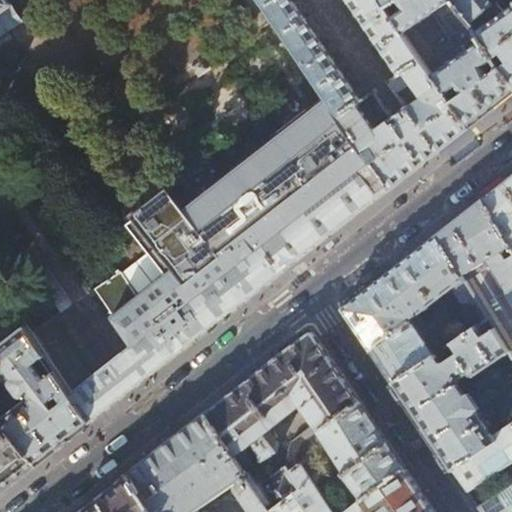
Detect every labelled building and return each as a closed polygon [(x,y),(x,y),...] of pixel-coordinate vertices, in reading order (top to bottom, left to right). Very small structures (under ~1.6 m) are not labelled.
[(0,0),(0,56),(17,46),(7,32),(22,22),(7,0),(0,0)] [(366,155),(372,150),(378,159),(372,164),(390,188),(432,155),(436,152),(469,126),(455,106),(449,109),(444,102),(450,98),(435,75),(405,34),(381,0),(260,0),(289,42),(327,97),(366,155)] [(381,0),(405,34),(434,13),(453,40),(440,48),(439,56),(446,66),(435,75),(450,98),(455,106),(469,126),(491,109),(511,91),(511,80),(451,0),(381,0)] [(451,0),(511,80),(511,10),(505,15),(492,0),(451,0)] [(366,155),(327,97),(315,107),(200,201),(185,213),(188,218),(185,221),(170,231),(155,209),(132,224),(151,253),(121,273),(120,271),(113,276),(94,289),(112,314),(135,346),(172,317),(192,302),(362,172),(371,162),(366,155)] [(192,302),(172,317),(135,346),(104,370),(73,394),(92,422),(121,399),(150,376),(275,278),(294,264),(375,200),(390,188),(372,164),(371,162),(362,172),(192,302)] [(511,176),(485,198),(511,240),(511,176)] [(495,327),(509,350),(511,354),(511,240),(485,198),(461,216),(438,234),(463,274),(489,317),(495,327)] [(478,325),(489,317),(463,274),(438,234),(397,267),(393,270),(345,307),(369,343),(371,347),(396,383),(439,353),(443,350),(419,312),(452,287),(476,327),(478,325)] [(484,335),(478,325),(476,327),(455,341),(461,352),(445,361),(444,360),(443,361),(439,353),(396,383),(424,425),(453,469),(497,440),(493,434),(478,410),(477,410),(467,393),(466,393),(459,383),(459,382),(461,377),(471,370),(472,372),(477,373),(509,350),(495,327),(484,335)] [(0,383),(7,378),(20,395),(22,396),(23,396),(25,395),(26,394),(29,397),(0,418),(0,419),(39,463),(48,456),(78,433),(92,422),(73,394),(58,372),(47,380),(36,365),(48,357),(27,326),(0,346),(0,383)] [(307,336),(272,363),(265,369),(226,399),(208,413),(271,511),(302,489),(291,473),(303,463),(328,443),(329,442),(322,431),(361,402),(331,357),(313,331),(307,336)] [(329,442),(328,443),(346,471),(345,473),(363,499),(405,468),(378,428),(361,402),(322,431),(329,442)] [(169,443),(131,473),(156,511),(192,511),(235,483),(253,511),(271,511),(208,413),(169,443)] [(0,493),(39,463),(0,419),(0,493)] [(511,511),(511,421),(493,434),(497,440),(453,469),(468,492),(511,461),(511,484),(479,507),(481,511),(511,511)] [(302,489),(271,511),(334,511),(303,463),(291,473),(302,489)] [(435,511),(417,484),(405,468),(363,499),(346,511),(435,511)] [(156,511),(131,473),(110,489),(80,511),(156,511)]
